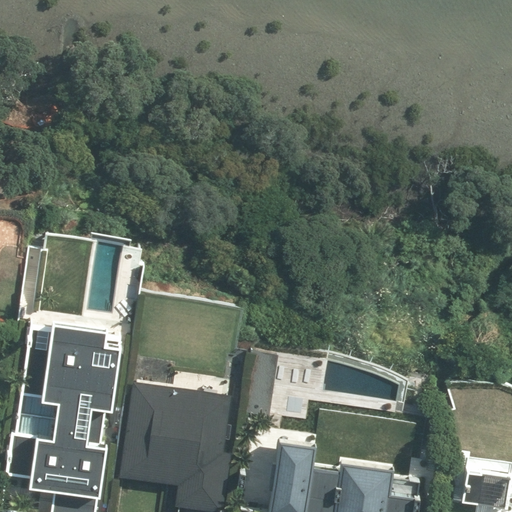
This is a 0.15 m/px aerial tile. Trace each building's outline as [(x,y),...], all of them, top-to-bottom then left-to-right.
[(38,332),(11,482),(82,495),(108,345),(38,332)] [(275,354),(253,352),(247,418),(270,419),(275,354)] [(225,393),(124,381),(112,479),(213,491),(225,393)] [(312,436),(282,433),(272,511),(423,511),(429,465),(310,450),(312,436)] [(511,511),(511,472),(467,470),(466,501),(486,502),(485,511),(511,511)]
